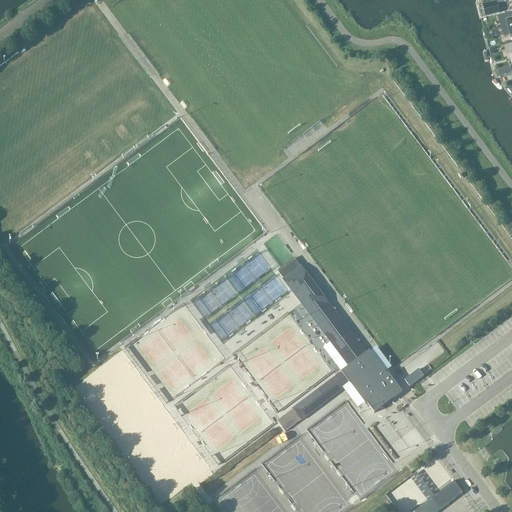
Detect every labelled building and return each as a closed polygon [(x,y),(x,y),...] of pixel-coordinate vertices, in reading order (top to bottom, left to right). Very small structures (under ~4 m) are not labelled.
[(500,24),(506,23),(509,36),(510,36),(509,36),(510,37),(511,37),(511,36),(511,12),(497,17),(499,24),(500,24)] [(295,260),(278,273),(283,280),(300,267),(295,260)] [(292,273),(283,280),(289,288),(291,287),(293,290),(292,291),(303,306),(305,305),(307,308),(306,310),(317,325),(319,324),(321,327),(320,328),(334,347),(348,366),(341,372),(341,373),(349,384),(364,403),(365,404),(366,403),(370,408),(374,413),(383,407),(381,405),(389,399),(392,399),(395,398),(398,395),(402,392),(395,383),(388,373),(386,374),(382,369),(377,362),(369,351),(365,354),(364,355),(362,353),(361,351),(362,350),(356,341),(350,333),(349,335),(348,333),(347,332),(347,331),(348,331),(343,323),(337,316),(335,317),(334,315),(333,314),(334,312),(331,308),(328,304),(321,304),(314,303),(306,292),(298,281),(299,274),(300,268),(301,267),(300,267),(292,273)] [(426,359),(402,377),(409,387),(433,369),(426,359)] [(337,376),(276,422),(285,432),(312,412),(310,410),(314,408),(315,409),(343,389),(345,387),(337,376)] [(454,482),(420,507),(424,511),(437,511),(461,494),(462,493),(454,482)]
